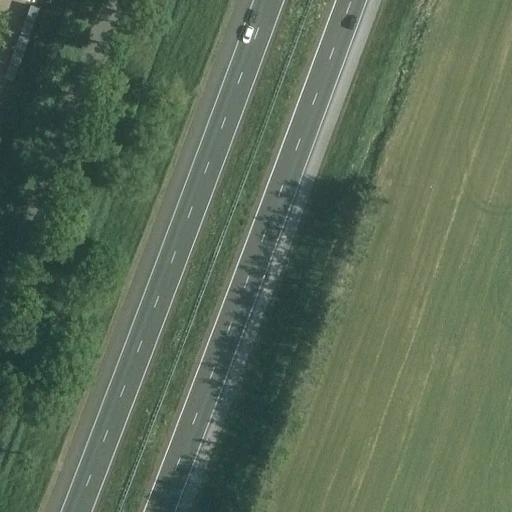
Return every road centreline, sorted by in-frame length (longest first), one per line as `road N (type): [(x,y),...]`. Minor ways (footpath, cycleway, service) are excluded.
road 1 (motorway): [(264,0),(68,511)]
road 2 (motorway): [(159,511),(351,0)]
